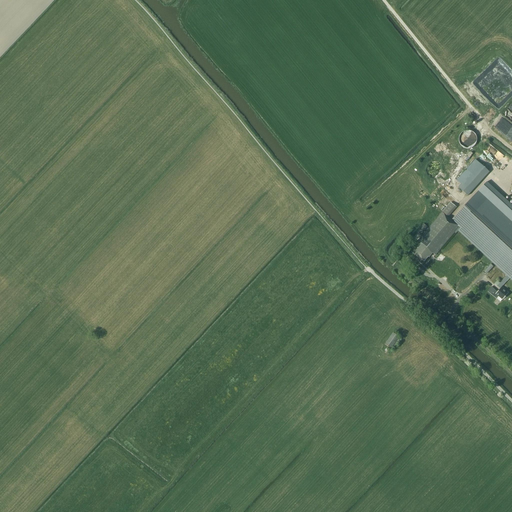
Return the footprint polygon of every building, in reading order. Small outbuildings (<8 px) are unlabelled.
[(489,158),(495,149),(485,142),(483,146),(489,150),(485,155),(489,158)] [(489,172),(475,160),(457,180),(461,184),(458,187),(468,196),(489,172)] [(511,205),(486,182),(451,220),(460,228),(458,231),(507,276),(496,287),(499,290),(501,287),(510,278),(511,280),(511,205)] [(456,233),(458,231),(460,228),(451,220),(448,217),(456,207),(451,202),(418,241),(421,244),(417,248),(418,249),(414,254),(424,262),(428,257),(429,257),(432,253),(435,255),(439,251),(454,232),(456,233)] [(424,224),(417,231),(421,235),(427,227),(424,224)] [(490,264),(488,267),(484,271),(487,274),(493,267),(491,264),(490,264)] [(488,292),(490,294),(496,299),(498,296),(502,300),(504,298),(504,299),(506,297),(505,296),(508,293),(501,287),(499,290),(497,292),(491,287),(488,292)] [(402,340),(399,338),(393,333),(385,345),(394,351),(402,340)]
